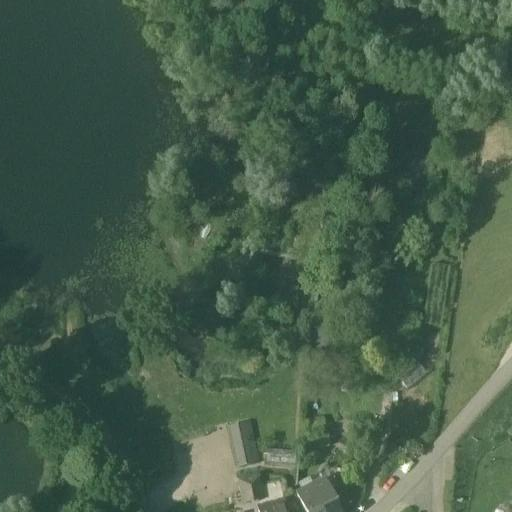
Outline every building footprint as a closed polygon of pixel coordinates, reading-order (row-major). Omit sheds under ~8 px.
[(298,316),(299,288),(282,287),(281,315),(298,316)] [(328,356),(333,323),(308,320),(304,352),(328,356)] [(235,468),(260,463),(252,422),(227,429),(235,468)] [(243,504),(265,499),(260,476),(237,481),(243,504)] [(306,511),(340,511),(325,480),(297,494),(306,511)] [(260,511),(287,511),(285,501),(259,506),(260,511)]
